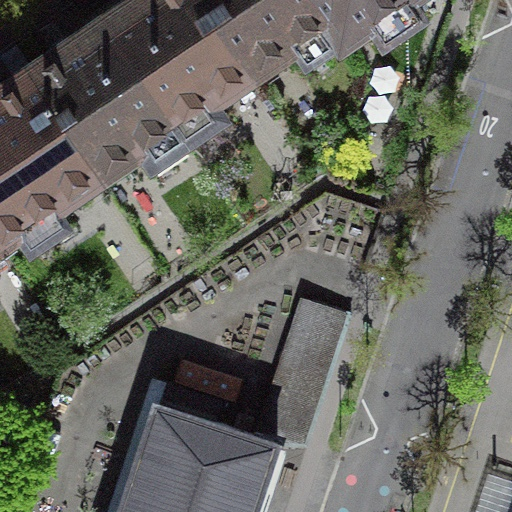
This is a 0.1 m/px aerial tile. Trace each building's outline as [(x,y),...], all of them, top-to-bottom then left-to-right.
[(128,0),(106,14),(188,137),(225,112),(213,92),(253,66),(208,0),(128,0)] [(208,0),(253,66),(293,40),(305,59),(343,34),(320,0),(208,0)] [(320,0),(343,34),(368,16),(383,38),(423,12),(415,0),(320,0)] [(29,67),(98,169),(138,143),(150,162),(188,137),(106,14),(68,40),(29,67)] [(0,234),(16,224),(30,244),(68,218),(55,198),(98,169),(29,67),(0,86),(0,234)] [(338,317),(306,307),(263,436),(278,441),(295,447),(338,317)] [(253,511),(278,441),(263,436),(156,400),(117,511),(253,511)] [(511,511),(511,467),(501,464),(485,511),(511,511)]
